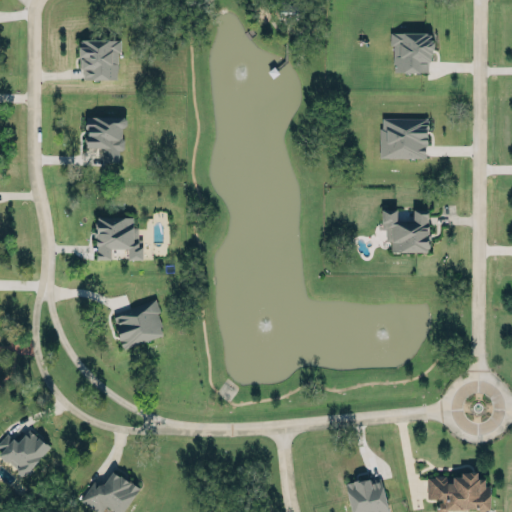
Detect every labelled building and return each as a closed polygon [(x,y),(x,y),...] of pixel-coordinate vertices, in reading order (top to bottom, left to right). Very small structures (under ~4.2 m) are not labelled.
[(391,30),(428,28),(430,55),(426,55),(427,70),(393,71),(391,30)] [(117,75),(81,75),(81,52),(78,52),(78,39),(80,39),(80,35),(120,35),(120,49),(117,49),(117,75)] [(85,146),(103,146),(104,160),(118,159),(118,149),(122,149),(122,125),(126,125),(126,114),(85,115),(85,146)] [(382,115),(426,115),(426,143),(424,143),(424,154),(379,154),(379,126),(382,126),(382,115)] [(423,246),(391,246),(391,237),(385,237),(385,226),(382,226),(382,205),(394,205),(394,217),(413,217),(413,206),(428,206),(428,221),(430,222),(434,222),(434,233),(429,233),(429,242),(423,242),(423,246)] [(96,254),(94,210),(135,209),(136,239),(143,239),(143,254),(127,255),(127,241),(109,242),(109,253),(96,254)] [(110,312),(122,347),(165,333),(153,298),(110,312)] [(0,432),(5,427),(14,434),(23,428),(28,432),(31,427),(48,441),(23,472),(0,452),(0,432)] [(426,474),(426,493),(441,493),(441,504),(461,504),(461,501),(476,501),(476,503),(489,503),(489,488),(483,488),(483,471),(477,471),(477,465),(460,464),(460,470),(452,470),(452,476),(448,476),(448,471),(433,471),(433,474),(426,474)] [(92,477),(78,495),(99,510),(106,500),(120,510),(138,483),(113,465),(103,478),(92,477)] [(387,511),(381,478),(370,480),(370,476),(344,481),(350,511),(387,511)]
